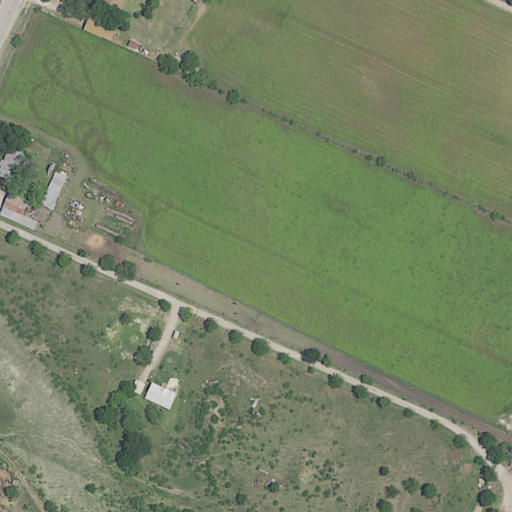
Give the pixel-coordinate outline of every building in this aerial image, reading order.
[(96,0),(120,11),(124,0),(131,0),(132,1),(132,0),(96,0)] [(102,31),(104,31),(106,21),(87,17),(84,32),(101,35),(102,31)] [(0,176),(12,182),(25,154),(9,146),(0,165),(0,176)] [(40,205),(53,210),(66,176),(54,171),(40,205)] [(2,206),(23,215),(29,201),(8,192),(2,206)] [(144,400),(170,409),(176,392),(151,383),(144,400)]
